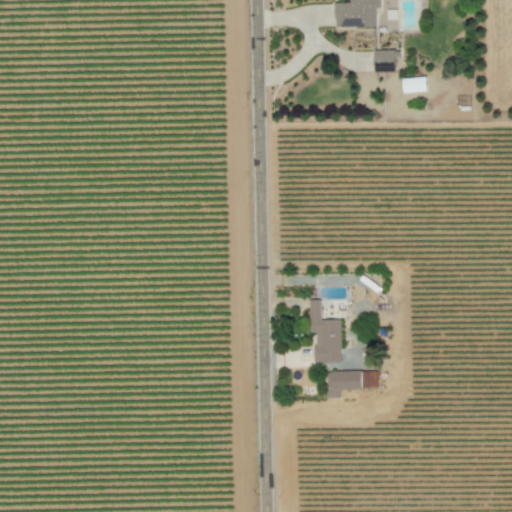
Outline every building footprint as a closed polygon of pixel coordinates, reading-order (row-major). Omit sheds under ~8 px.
[(376,26),(376,8),(380,8),(379,0),(347,0),(348,2),(334,3),(334,27),(376,26)] [(373,51),(374,72),(397,71),(396,50),(373,51)] [(404,93),(427,91),(426,77),(403,79),(404,93)] [(320,319),(320,300),(308,300),(308,334),(313,334),(314,362),(340,362),(340,319),(320,319)] [(327,398),(340,397),(340,389),(378,388),(377,370),(326,372),(327,398)]
